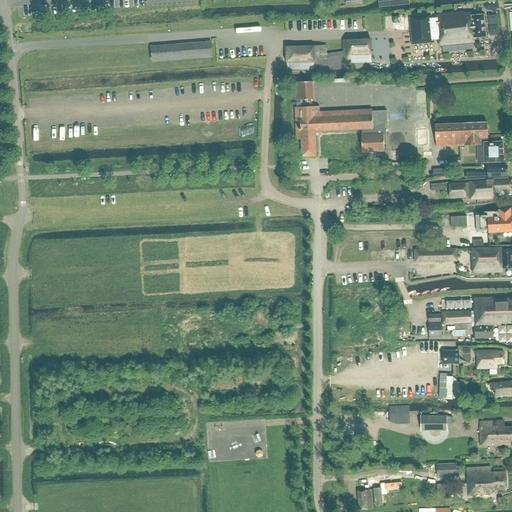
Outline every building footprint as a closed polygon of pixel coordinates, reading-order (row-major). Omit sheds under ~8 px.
[(432,39),(438,38),(439,44),(473,40),(473,38),(486,37),(485,26),(484,15),(471,16),(471,13),(463,14),(463,13),(410,18),(412,42),(432,40),(432,39)] [(407,18),(384,19),(384,34),(408,33),(407,18)] [(285,45),(285,61),(285,62),(286,62),(287,69),(287,74),(306,73),(305,69),(315,69),(315,72),(316,72),(344,69),(344,71),(372,69),(372,63),(372,57),(372,54),(371,39),(342,40),(343,52),(327,53),(326,45),(314,45),(313,45),(295,45),(285,45)] [(211,42),(150,47),(152,63),(213,58),(211,42)] [(295,108),(296,130),(296,140),(301,140),(302,157),(316,156),(315,132),(338,131),(337,112),(319,112),(319,110),(319,106),(312,107),(311,100),(313,100),(312,81),(294,82),(294,100),(296,100),(297,107),(295,108)] [(372,110),(337,112),(338,131),(361,130),(362,135),(361,135),(362,153),(384,151),(383,134),(386,134),(385,129),(387,129),(386,111),(372,111),(372,110)] [(487,123),(435,125),(436,147),(481,145),(480,138),(488,138),(487,123)] [(502,142),(483,143),(484,153),(484,158),(484,163),(503,162),(502,142)] [(487,173),(464,174),(465,180),(475,180),(507,178),(507,167),(487,168),(487,173)] [(451,168),(433,169),(433,178),(452,177),(451,168)] [(511,190),(511,180),(495,181),(495,180),(469,182),(469,183),(449,184),(450,198),(470,197),(470,200),(494,198),(496,194),(496,191),(500,191),(511,190)] [(511,231),(511,225),(511,216),(510,208),(487,211),(487,215),(476,216),(476,231),(488,231),(488,233),(511,231)] [(476,216),(475,215),(451,216),(452,233),(476,232),(476,231),(476,216)] [(511,267),(511,248),(501,249),(501,247),(472,248),(472,272),(502,272),(502,268),(511,267)] [(475,325),(475,327),(475,338),(492,338),(492,325),(500,324),(500,323),(507,323),(511,322),(511,299),(495,300),(495,298),(473,299),(475,325)] [(428,322),(442,322),(442,324),(471,323),(471,311),(442,312),(442,314),(436,314),(428,315),(428,322)] [(441,338),(441,323),(429,323),(429,338),(441,338)] [(440,345),(439,363),(455,364),(456,346),(440,345)] [(497,351),(476,351),(477,369),(497,368),(497,364),(504,364),(504,352),(497,352),(497,351)] [(511,381),(491,383),(492,391),(496,390),(497,396),(511,394),(511,381)] [(420,416),(420,431),(447,431),(447,416),(420,416)] [(511,444),(511,427),(504,427),(504,421),(480,422),(480,445),(511,444)] [(258,437),(251,439),(253,445),(260,444),(258,437)] [(457,476),(456,464),(437,465),(437,477),(457,476)] [(506,489),(505,472),(491,473),(490,467),(467,468),(468,495),(489,495),(489,490),(506,489)] [(437,484),(437,497),(445,497),(445,484),(437,484)] [(372,509),(371,490),(358,490),(359,510),(367,509),(372,509)]
